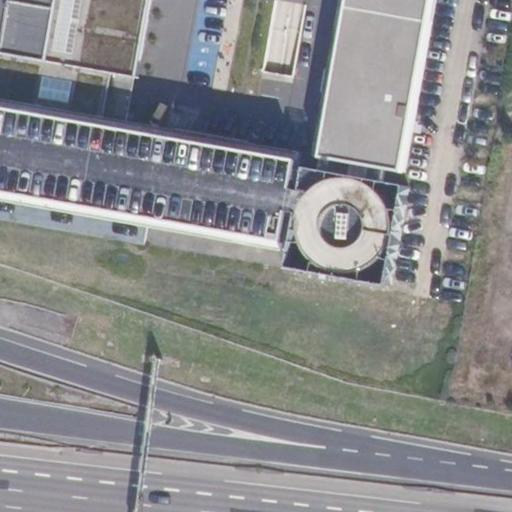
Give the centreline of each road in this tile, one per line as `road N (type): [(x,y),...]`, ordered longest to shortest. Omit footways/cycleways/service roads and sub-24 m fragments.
road 1 (motorway): [(347,454),(303,434),(0,350)]
road 2 (motorway): [(347,454),(0,413)]
road 3 (motorway): [(169,511),(0,492)]
road 4 (motorway): [(511,476),(347,454)]
